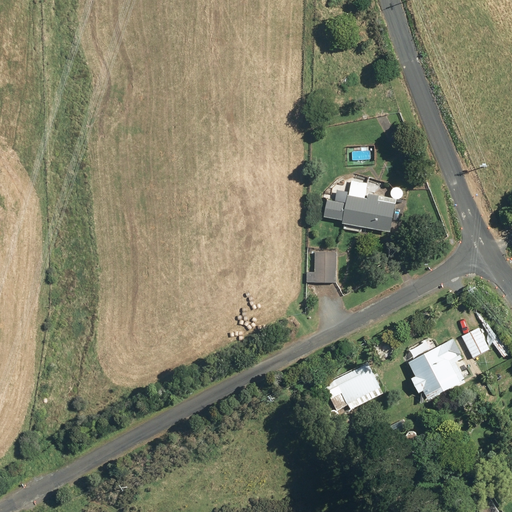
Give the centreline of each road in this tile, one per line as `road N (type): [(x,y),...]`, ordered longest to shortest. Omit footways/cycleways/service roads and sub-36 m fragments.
road 1 (unclassified): [(488,251),(3,511)]
road 2 (unclassified): [(488,251),(401,0)]
